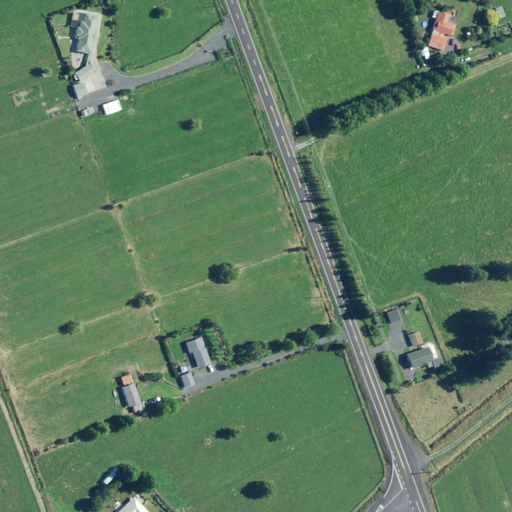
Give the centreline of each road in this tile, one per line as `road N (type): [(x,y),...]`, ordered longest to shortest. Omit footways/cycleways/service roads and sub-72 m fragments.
road 1 (secondary): [(409,484),(231,0)]
road 2 (track): [(409,484),(431,455),(511,395)]
